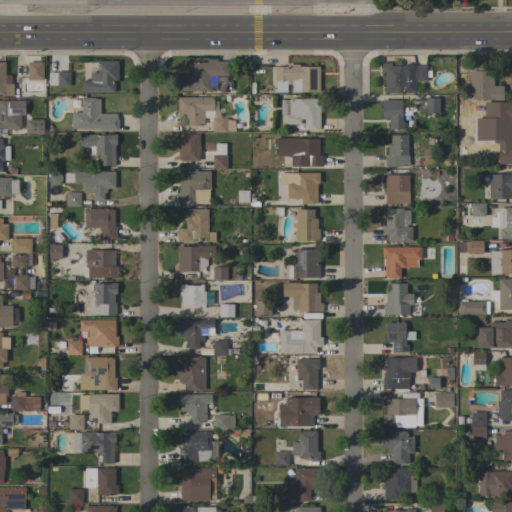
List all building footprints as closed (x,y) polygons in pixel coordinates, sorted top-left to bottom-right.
[(227,76),(216,76),(216,91),(179,91),(180,74),(187,74),(187,62),(206,62),(206,58),(216,59),(216,61),(227,61),(227,76)] [(81,92),(81,81),(89,81),(89,72),(97,72),(96,61),(117,61),(117,81),(114,81),(114,92),(81,92)] [(0,96),(0,62),(4,62),(4,75),(10,75),(10,83),(13,83),(13,96),(0,96)] [(27,80),(27,62),(43,62),(43,80),(27,80)] [(381,72),(381,62),(390,62),(390,65),(402,66),(402,73),(403,73),(403,76),(402,76),(402,92),(384,92),(384,72),(381,72)] [(319,91),(292,92),(291,84),(286,84),(286,92),(275,92),(275,81),(274,81),(274,66),(286,66),(286,64),(298,64),(298,66),(319,66),(319,91)] [(426,81),(412,81),(412,80),(404,80),(404,67),(412,67),(412,65),(426,65),(426,81)] [(476,71),(476,65),(491,65),(491,70),(493,70),(492,86),(502,86),(502,100),(467,99),(468,86),(469,86),(469,70),(476,71)] [(69,86),(55,86),(55,85),(48,85),(48,72),(55,72),(69,72),(69,86)] [(80,98),(94,97),(94,99),(99,99),(99,114),(116,114),(116,117),(117,117),(117,119),(118,119),(118,129),(117,129),(117,130),(98,130),(98,128),(73,129),(73,128),(70,128),(70,113),(73,113),(73,112),(80,112),(80,98)] [(213,101),(216,101),(217,104),(217,107),(217,109),(217,111),(218,112),(219,114),(219,115),(220,117),(203,117),(203,124),(198,124),(198,126),(187,126),(187,118),(185,118),(185,114),(176,114),(176,97),(213,97),(213,101)] [(439,113),(425,113),(425,98),(438,98),(439,113)] [(322,99),(322,109),(319,109),(319,129),(316,129),(316,130),(304,130),(304,119),(300,119),(300,124),(283,124),(283,115),(280,115),(280,100),(288,100),(288,99),(322,99)] [(401,99),(401,109),(403,109),(403,114),(401,114),(401,117),(402,117),(402,122),(404,122),(404,129),(388,129),(388,117),(381,117),(381,100),(401,99)] [(5,129),(5,135),(0,135),(0,100),(24,100),(24,114),(20,115),(20,129),(5,129)] [(226,118),(226,119),(230,120),(234,120),(234,131),(226,131),(226,132),(212,132),(211,118),(226,118)] [(42,119),(43,134),(26,134),(25,120),(42,119)] [(98,166),(98,155),(83,155),(83,146),(79,146),(79,134),(116,134),(116,136),(117,136),(117,143),(116,143),(116,145),(114,145),(114,166),(98,166)] [(198,161),(180,161),(180,160),(177,160),(177,151),(180,151),(180,134),(198,134),(198,161)] [(407,155),(408,155),(408,166),(384,166),(384,154),(386,154),(387,144),(389,144),(390,134),(407,135),(407,155)] [(318,155),(322,155),(322,166),(282,166),(282,155),(289,155),(289,138),(299,138),(299,139),(318,139),(318,155)] [(482,138),(482,139),(492,139),(492,151),(483,151),(483,153),(482,153),(482,160),(462,160),(461,138),(482,138)] [(0,172),(0,139),(1,139),(1,146),(9,146),(9,160),(3,160),(3,161),(1,161),(1,172),(0,172)] [(497,141),(510,141),(510,147),(511,147),(511,164),(497,164),(497,141)] [(226,155),(226,169),(212,169),(212,155),(226,155)] [(488,175),(488,174),(506,174),(506,169),(510,169),(510,167),(511,167),(511,192),(511,198),(511,202),(506,202),(506,198),(483,198),(483,175),(488,175)] [(82,193),(82,184),(63,184),(63,173),(73,173),(73,171),(114,171),(114,188),(106,188),(106,193),(103,193),(103,201),(93,201),(93,193),(91,193),(82,193)] [(209,190),(208,190),(208,204),(193,204),(181,204),(181,203),(177,203),(177,192),(178,192),(178,171),(209,171),(209,190)] [(319,183),(316,183),(316,203),(313,203),(313,204),(300,204),(300,198),(286,198),(286,173),(297,173),(297,172),(319,172),(319,183)] [(408,175),(408,191),(408,203),(384,203),(384,175),(408,175)] [(0,196),(0,177),(11,178),(10,179),(17,179),(17,194),(10,194),(10,196),(0,196)] [(65,206),(65,192),(79,192),(79,206),(65,206)] [(484,203),(484,216),(470,216),(470,203),(484,203)] [(511,238),(498,238),(499,229),(502,229),(502,227),(489,227),(489,217),(494,217),(494,212),(497,212),(497,208),(503,208),(503,207),(511,207),(511,238)] [(402,208),(402,210),(409,210),(409,225),(406,225),(406,227),(411,227),(411,242),(387,242),(387,234),(381,234),(381,225),(384,225),(384,208),(402,208)] [(113,226),(116,226),(116,238),(113,238),(113,239),(102,239),(102,235),(99,235),(99,228),(84,228),(84,209),(110,209),(110,210),(113,210),(113,226)] [(207,233),(214,233),(214,242),(206,242),(206,239),(192,239),(192,242),(179,241),(179,240),(176,240),(176,229),(179,229),(179,228),(185,228),(185,220),(186,220),(186,216),(190,217),(190,209),(207,209),(207,233)] [(296,222),(296,209),(313,209),(313,218),(316,218),(316,229),(319,229),(319,240),(295,240),(294,222),(296,222)] [(10,238),(30,238),(30,253),(10,252),(10,238)] [(482,240),(482,253),(468,253),(468,252),(465,252),(465,241),(468,241),(468,240),(482,240)] [(61,259),(50,259),(50,263),(46,263),(46,258),(48,258),(48,244),(60,244),(61,259)] [(214,258),(206,258),(206,265),(197,271),(177,271),(177,246),(197,246),(197,245),(214,245),(214,258)] [(420,260),(417,260),(417,267),(405,267),(405,268),(399,268),(399,278),(387,278),(387,277),(384,277),(383,258),(381,258),(381,247),(420,246),(420,260)] [(114,266),(117,266),(117,278),(103,278),(103,280),(86,280),(86,268),(85,268),(85,250),(93,249),(93,250),(114,250),(114,266)] [(297,278),(291,278),(291,277),(286,277),(286,265),(291,265),(291,264),(295,264),(295,249),(319,249),(319,277),(297,278)] [(498,251),(498,250),(511,250),(511,273),(489,273),(489,251),(498,251)] [(10,255),(24,255),(24,253),(31,253),(31,266),(25,266),(25,267),(10,267),(10,255)] [(0,290),(0,262),(2,262),(2,275),(27,275),(27,277),(33,277),(33,289),(27,289),(27,290),(0,290)] [(226,280),(212,279),(212,267),(226,267),(226,280)] [(511,278),(511,309),(497,309),(497,279),(511,278)] [(109,283),(116,283),(116,294),(114,294),(114,303),(115,303),(115,315),(89,315),(89,290),(92,290),(92,283),(109,283)] [(316,283),(316,293),(319,293),(319,303),(322,303),(322,312),(297,312),(297,309),(291,309),(291,297),(297,297),(297,283),(316,283)] [(382,303),(384,303),(384,293),(388,293),(388,283),(406,283),(406,294),(412,294),(412,305),(408,305),(408,315),(382,315),(382,303)] [(180,305),(180,295),(179,295),(179,284),(185,284),(185,285),(199,285),(199,284),(202,284),(203,291),(204,291),(204,305),(180,305)] [(0,295),(1,295),(1,305),(11,305),(11,327),(1,327),(0,327),(0,295)] [(270,301),(270,316),(254,316),(254,300),(270,301)] [(485,301),(485,314),(458,314),(458,313),(456,313),(456,307),(458,307),(458,301),(485,301)] [(233,317),(218,317),(218,304),(233,304),(233,317)] [(504,322),(504,321),(510,316),(511,316),(511,348),(476,347),(477,327),(488,328),(488,322),(504,322)] [(213,335),(203,335),(203,341),(198,341),(198,349),(188,349),(188,348),(185,348),(185,337),(176,337),(176,320),(213,319),(213,335)] [(114,320),(114,336),(117,336),(117,346),(115,346),(115,347),(87,347),(87,344),(86,344),(86,337),(87,337),(87,331),(78,331),(78,320),(114,320)] [(319,337),(322,337),(322,346),(319,346),(319,347),(315,347),(315,353),(287,353),(278,353),(278,330),(301,330),(301,320),(319,320),(319,337)] [(404,340),(405,340),(405,345),(407,345),(407,352),(391,352),(391,340),(385,340),(385,322),(399,322),(399,321),(402,321),(402,322),(404,322),(404,340)] [(0,332),(1,332),(1,337),(9,337),(9,349),(5,349),(5,362),(1,362),(1,368),(0,368),(0,332)] [(52,355),(52,354),(46,354),(46,348),(53,348),(53,341),(66,341),(66,340),(80,340),(80,355),(52,355)] [(226,355),(211,355),(211,340),(226,340),(226,355)] [(473,365),(471,365),(471,363),(469,363),(469,353),(471,353),(471,352),(484,352),(484,353),(486,353),(486,363),(484,363),(484,370),(473,370),(473,365)] [(78,374),(83,374),(83,357),(110,357),(110,358),(113,358),(113,377),(115,377),(115,389),(113,389),(113,390),(78,390),(78,374)] [(204,390),(183,390),(183,383),(180,383),(177,383),(177,373),(180,373),(180,357),(204,357),(204,390)] [(511,357),(511,386),(505,386),(494,386),(494,374),(496,374),(496,357),(511,357)] [(316,389),(313,389),(313,390),(301,390),(301,379),(295,379),(295,358),(319,358),(319,369),(316,369),(316,389)] [(404,371),(415,371),(414,391),(394,391),(394,389),(381,389),(381,378),(383,378),(383,367),(387,367),(387,358),(404,358),(404,371)] [(0,403),(0,374),(10,374),(10,383),(7,383),(7,396),(4,396),(4,404),(0,403)] [(496,401),(498,401),(499,400),(499,389),(511,389),(511,421),(502,421),(499,419),(496,417),(496,401)] [(23,410),(10,410),(10,396),(15,396),(15,392),(24,392),(24,397),(39,397),(39,410),(23,410)] [(452,393),(452,407),(433,407),(433,393),(452,393)] [(117,411),(110,411),(109,422),(107,422),(107,423),(96,423),(96,418),(88,418),(88,412),(87,412),(87,410),(79,410),(79,395),(87,395),(87,394),(117,394),(117,411)] [(210,403),(205,403),(205,421),(200,421),(200,423),(189,423),(189,415),(186,415),(186,411),(178,411),(178,394),(210,394),(210,403)] [(278,427),(277,404),(284,404),(284,397),(292,397),(291,395),(298,394),(299,397),(317,397),(317,415),(311,415),(311,425),(278,427)] [(421,426),(414,426),(414,427),(394,427),(394,426),(381,426),(381,415),(385,415),(385,399),(405,399),(405,398),(414,398),(414,399),(421,399),(421,426)] [(485,412),(485,425),(470,425),(470,412),(485,412)] [(0,413),(12,413),(12,414),(16,414),(16,424),(12,424),(12,426),(0,426),(0,413)] [(228,414),(228,415),(233,415),(233,429),(228,429),(213,429),(213,415),(228,414)] [(68,429),(68,415),(82,415),(82,429),(68,429)] [(471,437),(471,426),(485,426),(485,437),(471,437)] [(113,463),(97,463),(97,452),(94,452),(94,453),(79,453),(79,452),(72,452),(72,433),(79,433),(79,432),(95,432),(95,433),(107,432),(107,431),(114,431),(114,442),(113,442),(113,463)] [(210,442),(216,442),(216,460),(210,460),(210,461),(181,461),(181,460),(178,461),(178,448),(180,448),(180,433),(183,433),(183,431),(210,431),(210,442)] [(316,451),(319,451),(319,461),(310,461),(310,458),(298,458),(298,455),(290,455),(290,450),(288,450),(288,446),(290,446),(290,442),(298,442),(298,431),(316,431),(316,451)] [(406,437),(413,437),(413,453),(408,453),(408,464),(392,464),(392,463),(391,463),(391,452),(390,452),(390,448),(381,448),(381,431),(406,431),(406,437)] [(511,460),(505,460),(505,461),(502,461),(502,450),(493,450),(494,435),(499,435),(499,432),(502,432),(502,431),(511,431),(511,460)] [(287,465),(273,465),(273,451),(287,451),(287,465)] [(511,472),(511,465),(511,488),(511,496),(499,495),(499,497),(495,497),(495,496),(477,495),(478,471),(511,472)] [(84,487),(84,467),(95,467),(95,468),(114,468),(114,485),(117,485),(117,494),(114,494),(114,495),(95,495),(95,488),(84,487)] [(214,478),(217,478),(217,486),(214,486),(215,500),(208,500),(208,501),(183,501),(183,500),(180,500),(179,469),(183,469),(183,468),(214,468),(214,478)] [(320,468),(320,485),(312,485),(312,489),(309,489),(309,501),(294,501),(294,499),(286,499),(286,480),(294,480),(294,468),(320,468)] [(399,500),(386,500),(386,499),(383,499),(383,468),(412,468),(412,475),(411,475),(411,480),(415,480),(415,493),(399,493),(399,500)] [(24,499),(23,509),(5,509),(5,511),(0,511),(0,487),(24,487),(24,499)] [(67,503),(67,489),(81,489),(82,503),(67,503)] [(511,511),(490,511),(490,502),(511,502),(511,511)]
